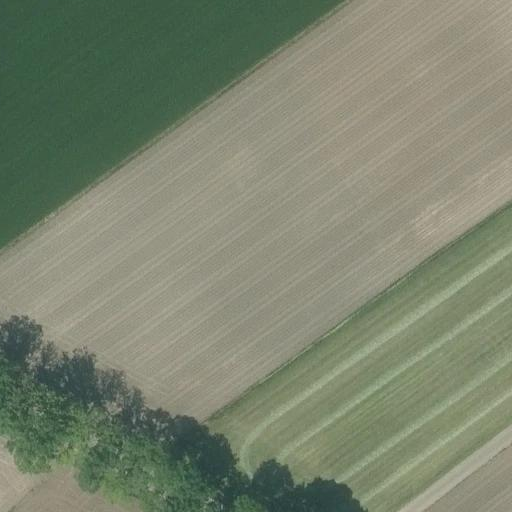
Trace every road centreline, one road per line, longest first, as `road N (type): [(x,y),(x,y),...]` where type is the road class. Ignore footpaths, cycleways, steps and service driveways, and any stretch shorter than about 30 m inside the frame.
road 1 (tertiary): [(211,511),(0,400)]
road 2 (unknown): [(400,511),(511,431)]
